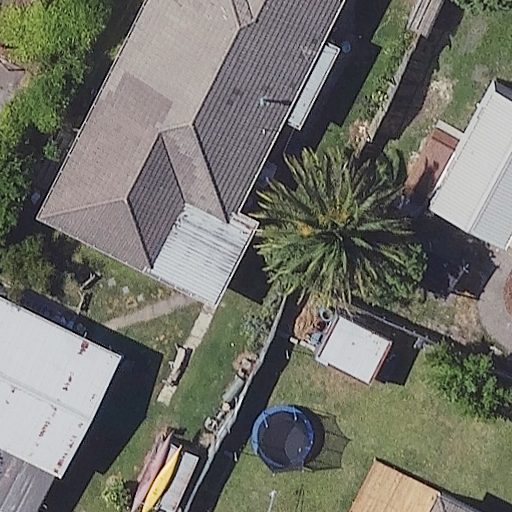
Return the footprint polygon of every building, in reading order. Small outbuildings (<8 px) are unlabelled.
[(132,0),(35,194),(214,285),(257,200),(236,190),(280,101),(298,110),(339,29),(320,19),(329,0),(132,0)] [(511,83),(480,66),(416,180),(496,225),(511,196),(511,83)] [(122,339),(0,276),(0,426),(60,457),(122,339)] [(396,331),(328,301),(305,353),(373,383),(396,331)] [(511,511),(437,475),(418,511),(511,511)]
